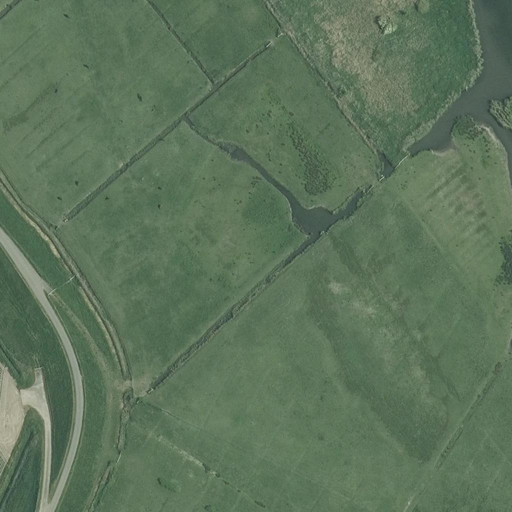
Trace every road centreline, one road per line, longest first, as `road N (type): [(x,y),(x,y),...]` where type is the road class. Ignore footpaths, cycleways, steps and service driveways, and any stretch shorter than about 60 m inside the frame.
road 1 (unclassified): [(49,511),(75,439),(76,377),(53,318),(0,237)]
road 2 (track): [(46,511),(39,401),(19,396)]
